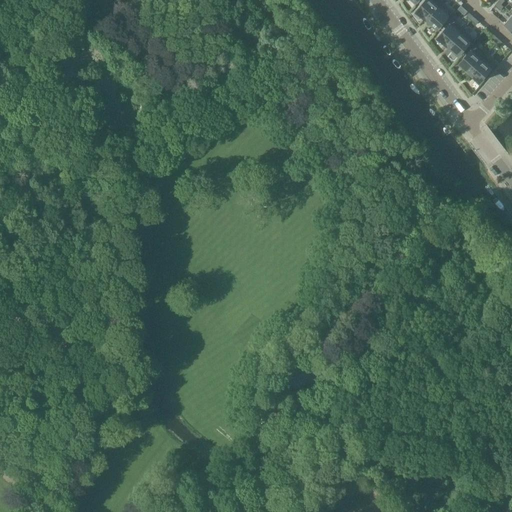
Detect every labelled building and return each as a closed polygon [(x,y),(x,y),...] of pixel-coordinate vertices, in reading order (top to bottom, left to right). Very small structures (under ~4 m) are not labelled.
[(426,0),(416,11),(422,17),(426,20),(442,3),(438,0),(426,0)] [(442,3),(426,20),(431,24),(437,29),(449,16),(452,12),(442,3)] [(450,24),(437,38),(443,43),(448,47),(463,30),(453,20),(450,24)] [(463,30),(448,47),(452,51),(458,56),(470,42),(473,39),(463,30)] [(474,47),(459,64),(465,69),(469,73),(484,56),(474,47)] [(484,56),(469,73),(474,77),(479,82),(495,65),(484,56)]
